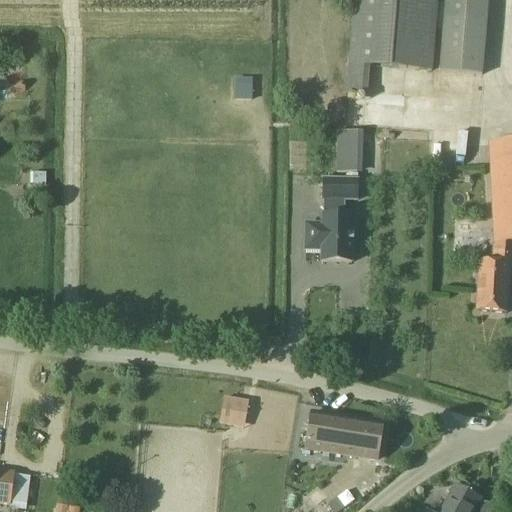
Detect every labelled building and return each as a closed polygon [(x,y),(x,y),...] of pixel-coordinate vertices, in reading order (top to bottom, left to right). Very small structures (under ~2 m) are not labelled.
[(353,0),(348,66),(345,93),(367,94),(370,67),(433,73),(438,0),(353,0)] [(448,0),(442,73),(485,77),(491,0),(448,0)] [(337,172),(364,173),(365,131),(338,131),(337,172)] [(492,248),(493,248),(492,263),(480,262),(476,312),(506,314),(511,249),(496,248),(511,246),(511,143),(488,145),(492,248)] [(358,180),(324,180),(323,200),(326,200),(325,214),(323,214),(323,223),(306,224),(305,249),(322,250),(323,264),(353,264),(353,243),(357,243),(357,216),(344,215),(345,201),(358,201),(358,180)] [(223,399),(219,426),(232,428),(234,413),(245,415),(247,403),(223,399)] [(311,415),(306,451),(377,462),(383,426),(311,415)] [(0,506),(10,508),(15,475),(0,472),(0,506)] [(354,483),(336,496),(337,498),(327,506),(331,511),(342,511),(364,495),(354,483)] [(440,511),(475,511),(481,500),(455,486),(440,511)]
